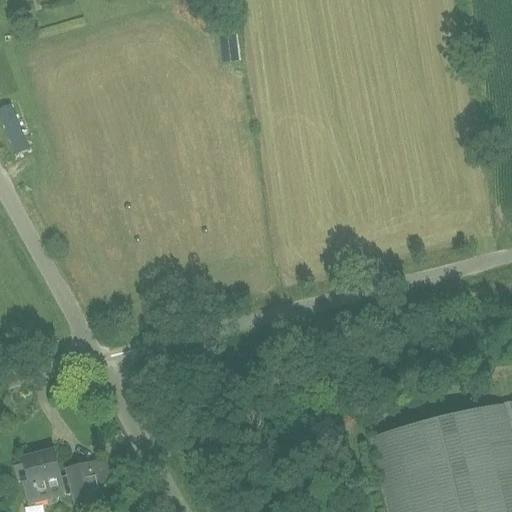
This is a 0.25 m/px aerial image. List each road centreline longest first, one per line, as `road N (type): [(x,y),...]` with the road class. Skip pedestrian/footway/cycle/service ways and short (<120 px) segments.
road 1 (unclassified): [(97,355),(511,252)]
road 2 (unclassified): [(97,355),(0,181)]
road 3 (unclassified): [(184,511),(97,355)]
